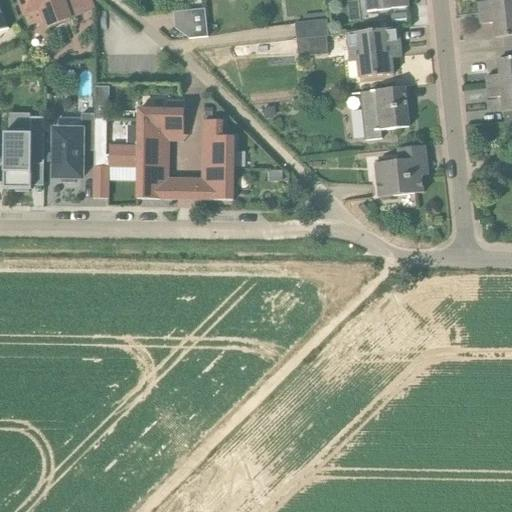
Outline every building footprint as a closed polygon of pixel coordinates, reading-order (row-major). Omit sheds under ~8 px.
[(19,0),(25,16),(41,10),(48,29),(71,21),(71,20),(83,16),(77,0),(70,0),(65,2),(64,0),(19,0)] [(364,0),(366,13),(408,8),(407,0),(364,0)] [(478,4),(479,15),(511,11),(511,0),(491,0),(491,3),(478,4)] [(188,13),(190,38),(208,37),(206,11),(188,13)] [(511,11),(479,15),(480,26),(494,24),(496,39),(504,39),(506,49),(511,48),(511,11)] [(393,30),(407,28),(406,14),(392,15),(393,30)] [(295,25),(297,41),(326,38),(329,37),(327,21),(295,25)] [(360,79),(393,76),(390,47),(400,46),(398,29),(347,35),(349,51),(356,51),(360,79)] [(328,56),(326,38),(297,41),(299,59),(328,56)] [(487,89),(511,86),(511,48),(506,49),(507,60),(498,61),(500,77),(486,78),(487,89)] [(505,125),(511,123),(511,86),(487,89),(488,100),(502,98),(505,125)] [(95,89),(95,116),(95,120),(107,120),(108,120),(108,89),(95,89)] [(405,89),(378,93),(360,94),(365,142),(383,140),(382,132),(409,129),(406,100),(405,100),(405,99),(404,90),(405,90),(405,89)] [(138,111),(138,135),(162,136),(184,136),(184,112),(184,104),(168,103),(168,112),(138,111)] [(272,120),(275,115),(275,110),(263,110),(264,112),(264,120),(272,120)] [(54,180),(61,180),(61,185),(75,185),(75,180),(82,180),(82,153),(94,153),(95,120),(95,116),(82,116),(82,132),(55,133),(54,180)] [(14,191),(14,194),(29,194),(29,191),(32,191),(32,166),(44,166),(45,120),(29,119),(29,135),(5,135),(4,191),(14,191)] [(203,122),(203,136),(210,136),(210,170),(234,171),(234,139),(222,139),(222,123),(203,122)] [(109,157),(109,169),(138,169),(162,169),(162,136),(138,135),(138,148),(109,148),(109,157)] [(428,177),(425,148),(397,151),(399,166),(375,169),(379,199),(423,194),(422,178),(428,177)] [(94,169),(94,200),(109,201),(109,183),(109,169),(94,169)] [(137,183),(137,201),(176,202),(176,188),(161,188),(162,169),(138,169),(137,183)] [(194,188),(194,202),(233,203),(234,171),(210,170),(209,189),(194,188)] [(282,184),(282,173),(271,173),(271,184),(282,184)] [(372,216),(363,205),(359,209),(367,220),(372,216)]
